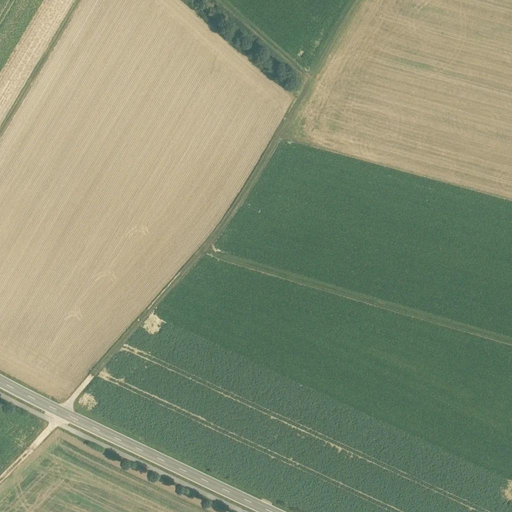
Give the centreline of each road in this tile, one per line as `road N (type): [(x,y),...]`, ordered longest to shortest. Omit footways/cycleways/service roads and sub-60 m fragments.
road 1 (track): [(354,0),(226,218),(0,479)]
road 2 (track): [(511,341),(202,250)]
road 3 (tertiary): [(264,511),(0,380)]
road 4 (track): [(78,0),(0,131)]
